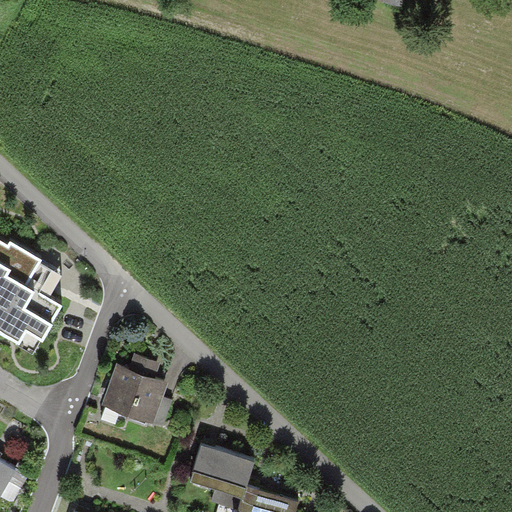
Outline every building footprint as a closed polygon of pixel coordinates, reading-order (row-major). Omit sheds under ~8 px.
[(375,0),(417,15),(423,0),(375,0)] [(15,335),(33,345),(60,298),(48,291),(61,270),(37,256),(41,250),(10,232),(8,236),(0,231),(0,319),(18,330),(15,335)] [(119,362),(103,405),(164,428),(175,399),(163,395),(169,380),(156,375),(161,362),(135,353),(130,366),(119,362)] [(294,511),(300,497),(248,481),(257,453),(200,434),(185,478),(212,487),(208,499),(219,503),(215,511),(86,511),(80,510),(77,509),(75,511),(294,511)] [(0,494),(17,465),(0,455),(0,441),(0,494)]
